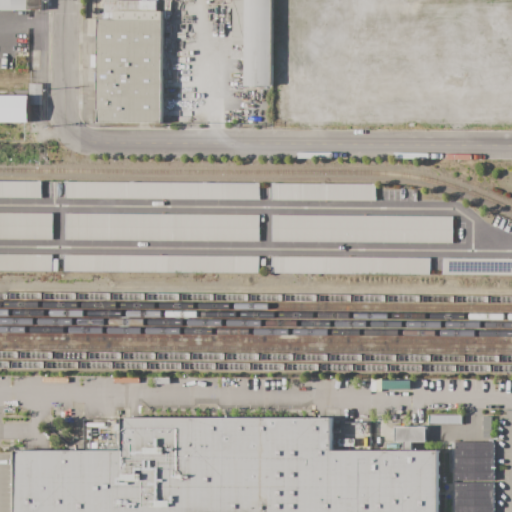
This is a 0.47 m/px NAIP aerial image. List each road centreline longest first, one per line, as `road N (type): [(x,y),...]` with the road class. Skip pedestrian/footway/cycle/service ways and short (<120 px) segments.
road 1 (residential): [(66,140),(511,145)]
road 2 (residential): [(66,0),(66,140)]
